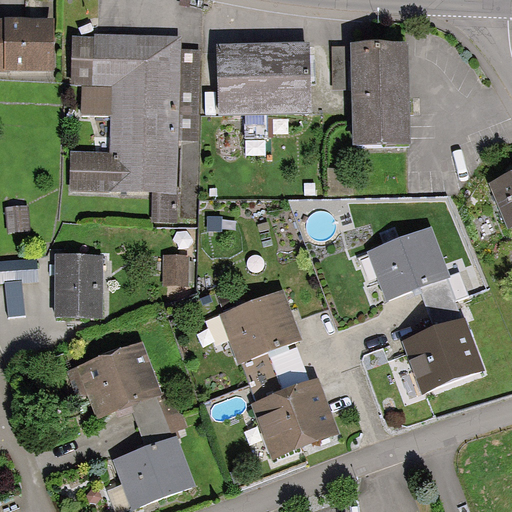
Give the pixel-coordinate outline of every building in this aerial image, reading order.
[(0,73),(55,74),(55,23),(34,23),(0,23),(0,73)] [(182,55),(183,40),(138,39),(95,38),(95,44),(76,44),(74,86),(84,86),(83,115),(112,116),(111,154),(73,153),(72,191),(156,193),(155,221),(176,222),(178,140),(198,141),(200,55),(182,55)] [(406,48),(352,49),(355,151),(410,151),(408,113),(406,48)] [(310,49),(219,49),(220,121),(310,120),(310,85),(310,49)] [(353,196),(354,172),(329,171),(328,195),(353,196)] [(508,232),(511,230),(511,180),(490,189),(508,232)] [(28,209),(6,210),(7,235),(29,234),(28,209)] [(432,231),(366,257),(385,306),(418,293),(421,292),(429,312),(455,302),(447,283),(451,281),(432,231)] [(103,259),(56,259),(55,321),(103,322),(103,259)] [(187,259),(164,259),(164,284),(187,284),(187,259)] [(0,283),(6,284),(22,283),(38,282),(37,264),(0,265),(0,283)] [(24,316),(22,283),(6,284),(8,317),(24,316)] [(240,366),(248,386),(275,376),(268,357),(272,355),(303,343),(284,293),(220,317),(239,367),(240,366)] [(437,334),(402,347),(421,399),(486,375),(465,320),(463,321),(455,302),(429,312),(437,334)] [(88,394),(99,422),(132,410),(140,432),(183,416),(176,396),(167,400),(165,393),(162,393),(143,346),(70,374),(79,397),(88,394)] [(275,376),(248,386),(256,406),(251,408),(271,462),(338,437),(317,381),(287,392),(282,394),(275,376)] [(123,489),(108,494),(114,511),(129,511),(194,488),(177,441),(181,440),(179,432),(187,429),(183,416),(140,432),(148,451),(114,463),(123,489)] [(92,492),(87,497),(90,505),(97,506),(102,500),(99,493),(92,492)]
